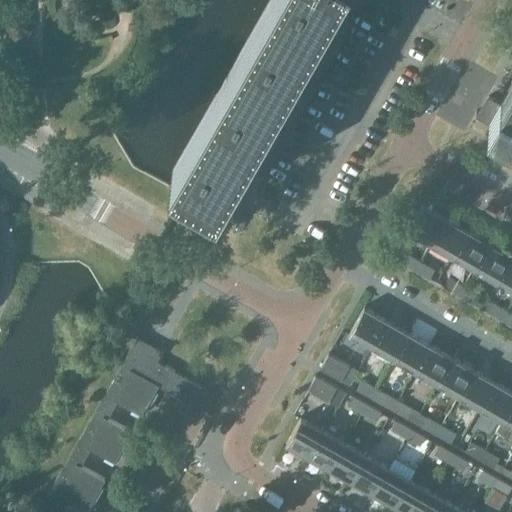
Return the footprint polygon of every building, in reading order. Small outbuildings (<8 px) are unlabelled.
[(269,0),(172,172),(221,200),(334,0),(269,0)] [(511,81),(503,98),(490,120),(511,133),(511,81)] [(431,243),(445,218),(424,206),(424,205),(423,204),(408,231),(409,232),(409,231),(431,243)] [(431,243),(453,255),(467,230),(445,218),(431,243)] [(453,255),(474,268),(489,243),(467,230),(453,255)] [(474,268),(496,280),(510,255),(489,243),(474,268)] [(401,261),(416,270),(421,261),(406,253),(401,261)] [(511,255),(510,255),(496,280),(511,289),(511,255)] [(416,270),(430,278),(435,269),(421,261),(416,270)] [(445,286),(459,295),(465,285),(450,277),(445,286)] [(459,295),(474,303),(479,294),(465,285),(459,295)] [(488,311),(503,319),(508,310),(493,302),(488,311)] [(351,333),(372,346),(387,320),(365,308),(366,307),(365,307),(350,334),(351,333)] [(503,319),(511,324),(511,312),(508,310),(503,319)] [(372,346),(394,358),(408,333),(387,320),(372,346)] [(394,358),(416,370),(430,345),(408,333),(394,358)] [(416,370),(437,383),(452,358),(430,345),(416,370)] [(39,510),(42,511),(62,511),(70,499),(88,509),(105,479),(81,465),(91,448),(115,462),(132,432),(108,418),(118,401),(142,415),(159,385),(192,404),(201,387),(133,347),(39,510)] [(329,353),(320,368),(341,380),(350,365),(329,353)] [(437,383),(459,395),(474,370),(452,358),(437,383)] [(341,380),(350,385),(358,371),(350,365),(341,380)] [(495,382),(474,370),(459,395),(481,408),(495,382)] [(316,375),(308,389),(329,401),(337,388),(337,387),(316,375)] [(357,389),(372,398),(377,389),(362,380),(357,389)] [(511,403),(511,391),(495,382),(481,408),(503,420),(511,403)] [(337,388),(329,401),(338,406),(346,393),(337,388)] [(372,398),(393,410),(398,401),(384,393),(384,392),(377,388),(377,389),(372,398)] [(348,405),(363,413),(368,404),(353,396),(348,405)] [(393,410),(408,418),(413,409),(398,401),(393,410)] [(511,403),(503,420),(511,425),(511,403)] [(368,404),(363,413),(377,421),(382,412),(368,404)] [(288,444),(309,456),(324,431),(302,418),(303,418),(302,417),(287,444),(288,444)] [(422,426),(437,435),(442,426),(427,417),(422,426)] [(391,430),(406,438),(411,429),(396,421),(391,430)] [(437,435),(451,442),(456,434),(442,426),(437,435)] [(411,429),(406,438),(420,446),(425,437),(411,429)] [(331,468),(345,443),(324,431),(309,456),(331,468)] [(353,481),(367,455),(345,443),(331,468),(353,481)] [(466,452),(480,460),(485,451),(470,443),(466,452)] [(435,454),(449,463),(455,454),(440,446),(435,454)] [(485,451),(480,460),(494,468),(499,459),(485,451)] [(455,454),(449,463),(463,471),(468,462),(455,454)] [(353,481),(375,493),(389,468),(367,455),(353,481)] [(375,493),(396,505),(411,480),(389,468),(375,493)] [(479,479),(493,487),(498,479),(483,471),(479,479)] [(511,487),(498,479),(493,487),(507,496),(511,487)] [(396,505),(407,511),(421,511),(432,493),(411,480),(396,505)] [(421,511),(450,511),(454,505),(432,493),(421,511)]
